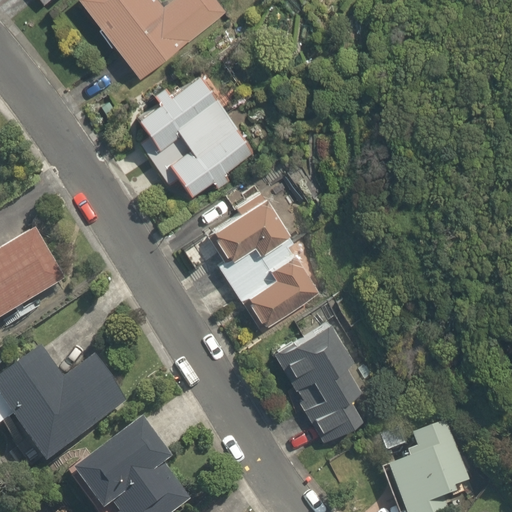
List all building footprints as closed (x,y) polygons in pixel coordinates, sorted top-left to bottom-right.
[(36,0),(45,10),(58,0),(36,0)] [(157,0),(82,0),(141,82),(230,19),(216,0),(167,0),(161,5),(157,0)] [(192,202),(258,149),(193,67),(134,114),(156,142),(141,154),(168,189),(176,182),(192,202)] [(229,202),(236,213),(208,231),(226,259),(215,266),(259,334),(322,294),(289,242),(299,236),(271,191),(264,180),(229,202)] [(0,241),(0,328),(69,283),(35,232),(29,223),(0,241)] [(390,414),(332,316),(269,352),(327,451),(390,414)] [(44,350),(0,380),(0,434),(14,425),(45,471),(134,409),(98,358),(65,381),(44,350)] [(182,461),(145,419),(77,481),(105,511),(179,511),(193,500),(169,473),(182,461)] [(455,511),(453,504),(480,495),(453,421),(413,435),(418,449),(407,453),(411,465),(390,473),(403,511),(455,511)]
